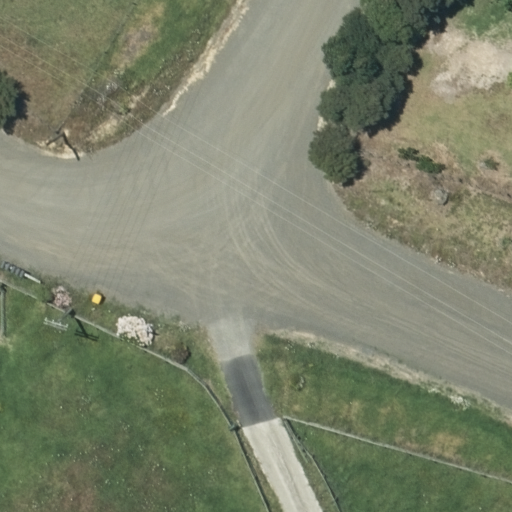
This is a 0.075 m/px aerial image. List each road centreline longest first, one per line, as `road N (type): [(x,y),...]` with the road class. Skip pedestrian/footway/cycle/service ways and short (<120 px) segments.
road 1 (unclassified): [(193,260),(511,360)]
road 2 (unclassified): [(193,260),(312,0)]
road 3 (unclassified): [(0,193),(193,260)]
